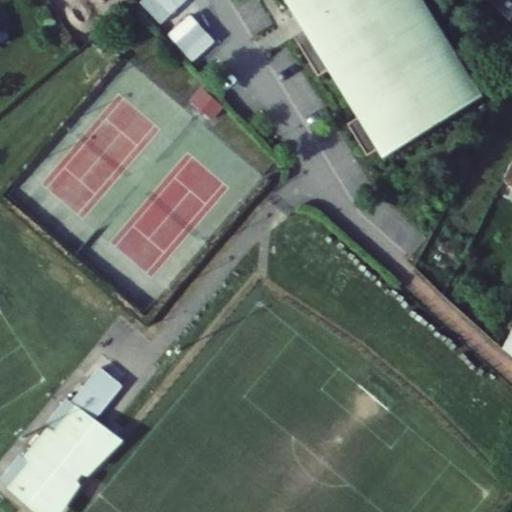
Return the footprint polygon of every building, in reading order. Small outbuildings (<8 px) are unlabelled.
[(504,93),(444,0),(290,0),(313,35),(302,42),(328,82),(338,76),(368,122),(357,129),(378,161),(388,155),(394,163),(504,93)] [(511,0),(498,0),(511,13),(511,0)] [(0,49),(14,46),(5,13),(2,14),(0,12),(0,49)] [(36,509),(103,429),(77,408),(55,435),(46,428),(25,453),(34,460),(11,488),(36,509)] [(103,429),(36,509),(39,511),(65,511),(122,445),(103,429)]
